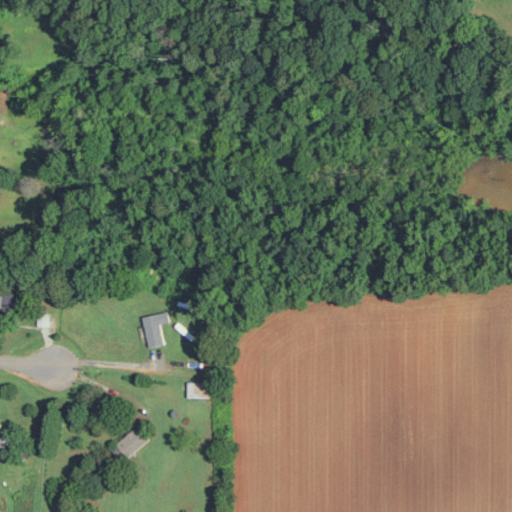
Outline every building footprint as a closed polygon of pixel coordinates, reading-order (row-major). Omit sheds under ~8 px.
[(145,315),(151,345),(166,342),(161,322),(173,319),(171,310),(145,315)] [(39,324),(51,325),(52,311),(39,311),(39,324)] [(191,396),(211,396),(212,381),(191,380),(191,396)] [(119,444),(131,457),(153,437),(140,424),(119,444)] [(10,428),(0,426),(0,453),(6,454),(10,428)]
